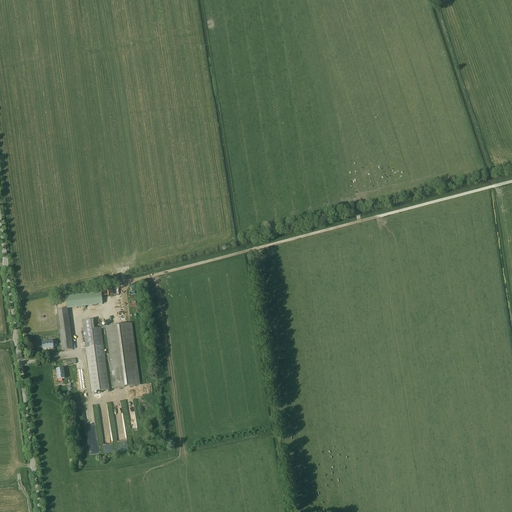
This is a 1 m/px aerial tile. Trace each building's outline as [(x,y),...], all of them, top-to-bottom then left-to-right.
[(103,304),(101,292),(66,297),(68,309),(103,304)] [(60,331),(63,351),(73,350),(70,330),(68,309),(57,310),(60,331)] [(110,391),(108,380),(112,379),(114,389),(140,385),(132,323),(105,327),(109,354),(105,355),(100,319),(82,321),(87,362),(92,393),(110,391)] [(43,350),(54,348),(53,341),(42,343),(43,350)] [(65,379),(63,369),(57,370),(58,380),(65,379)] [(112,410),(114,424),(124,422),(121,408),(112,410)]
